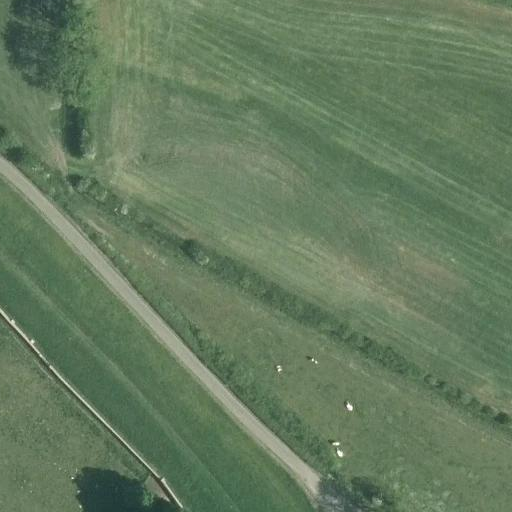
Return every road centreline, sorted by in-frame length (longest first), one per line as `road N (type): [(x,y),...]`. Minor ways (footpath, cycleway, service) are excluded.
road 1 (unclassified): [(336,498),(243,416),(0,165)]
road 2 (track): [(241,511),(0,251)]
